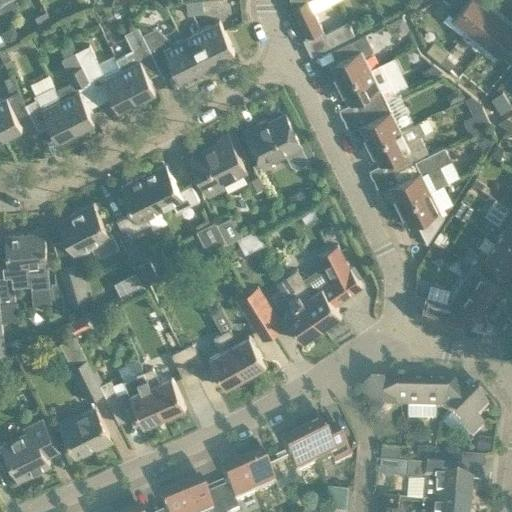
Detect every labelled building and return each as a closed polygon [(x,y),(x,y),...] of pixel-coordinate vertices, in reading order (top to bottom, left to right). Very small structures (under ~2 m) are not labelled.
[(196,14),(194,0),(189,0),(186,0),(188,14),(196,14)] [(202,0),(194,0),(196,14),(203,13),(202,0)] [(291,0),(293,5),(292,6),(307,36),(323,28),(314,11),(309,0),(291,0)] [(451,0),(447,6),(445,9),(468,28),(470,29),(490,4),(485,0),(451,0)] [(490,4),(470,29),(468,28),(463,34),(480,48),(486,42),(506,17),(490,4)] [(511,21),(506,17),(486,42),(511,63),(511,61),(511,21)] [(219,19),(201,28),(216,59),(234,50),(219,19)] [(348,21),(342,24),(324,32),(330,45),(354,33),(348,21)] [(155,25),(142,32),(150,49),(162,74),(174,68),(179,78),(198,68),(182,38),(174,42),(155,25)] [(133,49),(115,57),(121,69),(121,68),(137,99),(155,89),(147,72),(138,55),(150,49),(142,32),(138,26),(125,32),(133,49)] [(201,28),(182,38),(198,68),(216,59),(201,28)] [(333,49),(338,59),(329,63),(339,83),(371,68),(370,67),(365,56),(373,48),(365,33),(333,49)] [(434,38),(425,48),(440,60),(449,49),(434,38)] [(89,43),(75,50),(89,80),(90,80),(104,73),(89,43)] [(72,44),(62,48),(65,55),(67,54),(75,50),(72,44)] [(0,53),(4,61),(11,57),(6,46),(0,48),(0,53)] [(71,80),(55,88),(76,129),(95,120),(85,100),(97,94),(90,80),(89,80),(75,50),(67,54),(73,68),(66,71),(71,80)] [(450,69),(455,63),(445,55),(440,61),(450,69)] [(371,68),(339,83),(349,103),(357,99),(362,110),(386,98),(396,93),(396,92),(381,62),(370,67),(371,68)] [(424,69),(428,78),(439,72),(435,64),(424,69)] [(103,77),(109,90),(118,108),(137,99),(121,68),(121,69),(103,77)] [(9,90),(17,86),(11,75),(4,79),(9,90)] [(445,93),(450,102),(465,95),(461,86),(445,93)] [(55,88),(25,103),(29,111),(38,130),(50,124),(57,139),(76,129),(55,88)] [(18,90),(0,98),(0,129),(3,136),(22,126),(17,116),(29,111),(25,103),(18,90)] [(386,98),(362,110),(367,120),(359,124),(369,144),(401,129),(415,122),(414,121),(399,90),(396,92),(396,93),(386,98)] [(492,98),(501,112),(511,105),(503,91),(492,98)] [(463,119),(470,132),(490,123),(479,100),(472,94),(465,97),(473,114),(463,119)] [(244,129),(253,147),(261,162),(284,150),(291,164),(295,166),(300,166),(304,164),(306,160),(307,156),(286,114),(261,127),(258,122),(244,129)] [(498,122),(507,128),(511,130),(511,120),(506,117),(498,122)] [(401,129),(369,144),(379,164),(387,160),(392,171),(429,153),(420,133),(424,131),(419,119),(414,121),(415,122),(401,129)] [(494,137),(485,127),(475,136),(484,146),(494,137)] [(190,157),(199,174),(209,194),(223,187),(220,182),(246,169),(238,155),(229,137),(190,157)] [(429,153),(392,171),(397,181),(389,185),(399,205),(431,190),(430,188),(459,174),(445,146),(429,153)] [(166,163),(143,174),(160,209),(173,202),(177,210),(199,199),(191,184),(180,190),(166,163)] [(116,219),(125,236),(152,223),(148,215),(160,209),(143,174),(120,186),(133,211),(116,219)] [(290,195),(297,208),(309,202),(302,188),(290,195)] [(431,190),(399,205),(409,225),(432,214),(438,226),(444,217),(441,210),(431,190)] [(495,197),(484,214),(505,227),(497,239),(511,249),(511,208),(509,207),(509,206),(495,197)] [(259,206),(266,222),(278,216),(271,200),(259,206)] [(454,212),(466,219),(474,207),(462,200),(454,212)] [(88,245),(90,244),(96,257),(119,246),(111,231),(108,233),(102,221),(93,203),(69,215),(71,218),(61,223),(70,241),(72,247),(86,240),(88,245)] [(227,242),(215,220),(197,229),(208,252),(227,242)] [(241,239),(249,249),(262,238),(254,228),(241,239)] [(0,302),(15,301),(13,285),(31,283),(30,274),(48,272),(47,262),(48,262),(47,256),(45,236),(33,237),(33,232),(5,234),(7,255),(0,256),(0,302)] [(461,258),(471,264),(486,274),(493,264),(511,276),(511,249),(497,239),(489,252),(483,248),(479,253),(468,246),(461,258)] [(338,244),(318,253),(331,279),(332,280),(344,298),(362,285),(350,266),(349,267),(338,244)] [(134,266),(136,270),(137,272),(143,284),(176,268),(170,257),(162,261),(158,253),(134,266)] [(76,261),(61,266),(73,306),(88,301),(76,261)] [(471,264),(466,274),(447,302),(426,296),(420,316),(424,319),(462,331),(463,330),(461,329),(463,323),(467,324),(474,312),(485,319),(506,287),(486,274),(471,264)] [(61,266),(54,266),(56,281),(50,281),(52,296),(54,296),(56,308),(69,307),(73,306),(61,266)] [(296,267),(286,274),(323,327),(342,314),(335,304),(344,298),(332,280),(331,279),(313,292),(296,267)] [(143,284),(137,272),(117,282),(123,294),(143,284)] [(323,327),(286,274),(277,280),(294,305),(284,312),(292,323),(303,340),(323,327)] [(114,301),(119,311),(152,294),(147,284),(114,301)] [(258,285),(248,291),(262,315),(272,309),(258,285)] [(89,291),(92,306),(106,302),(103,288),(89,291)] [(248,291),(237,298),(252,322),(262,315),(248,291)] [(230,327),(222,331),(246,375),(266,363),(249,334),(237,340),(230,327)] [(209,356),(216,368),(226,386),(246,375),(222,331),(213,336),(221,350),(209,356)] [(192,343),(182,348),(198,381),(209,375),(192,343)] [(65,352),(72,366),(88,399),(103,391),(96,376),(80,345),(65,352)] [(198,381),(182,348),(171,353),(187,386),(198,381)] [(153,366),(145,370),(164,415),(179,409),(178,404),(184,401),(172,375),(159,380),(153,366)] [(100,373),(96,376),(103,391),(104,391),(119,422),(138,414),(141,420),(147,417),(149,422),(164,415),(145,370),(123,379),(127,388),(117,392),(110,378),(104,382),(100,373)] [(374,423),(392,415),(396,413),(395,411),(399,409),(401,409),(402,383),(394,383),(384,387),(382,384),(360,394),(374,423)] [(406,383),(406,410),(408,410),(408,422),(435,422),(435,410),(442,410),(448,416),(467,397),(454,384),(406,383)] [(467,397),(448,416),(458,425),(472,439),(484,427),(477,421),(488,409),(471,393),(467,397)] [(60,423),(67,436),(75,454),(97,443),(96,441),(109,434),(95,406),(60,423)] [(0,457),(7,454),(19,478),(50,462),(46,455),(58,449),(42,418),(25,427),(27,430),(2,443),(0,439),(0,457)] [(320,426),(301,436),(316,466),(332,459),(335,466),(350,459),(338,435),(328,440),(320,426)] [(288,460),(278,465),(289,489),(301,483),(297,476),(316,466),(301,436),(281,446),(288,460)] [(380,464),(400,465),(405,466),(406,452),(381,450),(380,464)] [(416,465),(433,466),(434,451),(417,450),(416,465)] [(261,455),(241,464),(255,496),(274,487),(277,495),(289,489),(278,465),(267,470),(261,455)] [(435,456),(433,469),(461,471),(463,458),(435,456)] [(227,488),(217,493),(224,511),(238,511),(235,504),(255,496),(241,464),(220,473),(227,488)] [(407,503),(422,504),(434,505),(434,504),(470,508),(472,484),(460,483),(461,471),(433,469),(423,468),(406,467),(405,478),(408,478),(407,503)] [(200,482),(179,491),(188,511),(224,511),(217,493),(206,497),(200,482)] [(188,511),(179,491),(159,499),(164,511),(188,511)] [(327,492),(325,511),(346,511),(348,494),(327,492)] [(377,499),(375,511),(397,511),(399,501),(377,499)]
